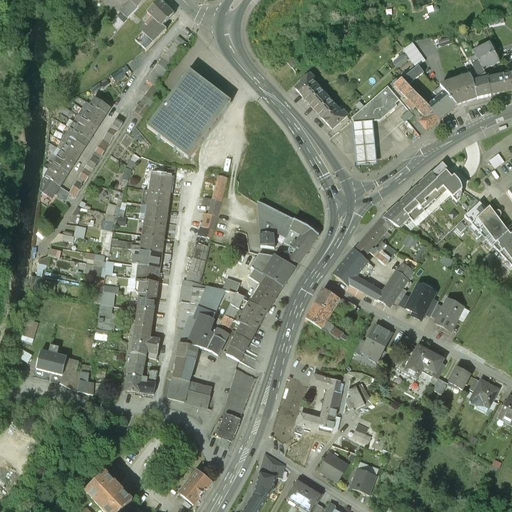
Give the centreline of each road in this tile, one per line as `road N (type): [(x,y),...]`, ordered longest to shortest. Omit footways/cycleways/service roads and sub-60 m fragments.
road 1 (residential): [(158,410),(194,177)]
road 2 (residential): [(311,276),(511,385)]
road 3 (secondary): [(345,201),(511,113)]
road 4 (primary): [(250,441),(311,276)]
road 5 (residential): [(158,410),(99,407),(24,388)]
road 6 (residential): [(250,441),(365,511)]
road 7 (primary): [(269,94),(320,155),(345,201)]
